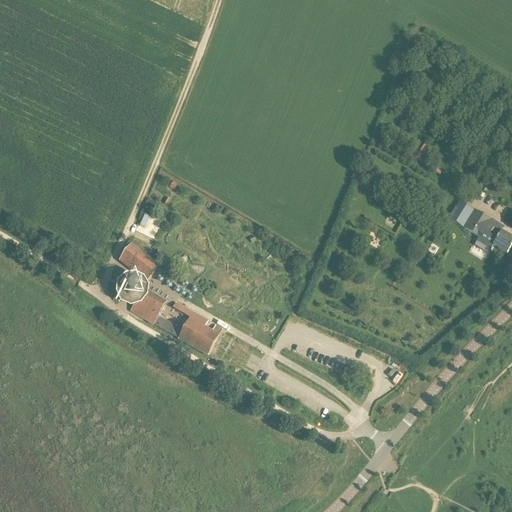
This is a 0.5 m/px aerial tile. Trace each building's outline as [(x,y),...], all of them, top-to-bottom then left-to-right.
[(511,246),(511,239),(507,237),(501,233),(505,228),(491,220),(490,221),(459,202),(449,219),(480,239),(478,242),(491,250),(493,246),(499,250),(507,255),(511,246)] [(158,267),(150,261),(131,246),(119,262),(137,276),(145,282),(147,283),(158,267)] [(136,305),(138,304),(139,302),(141,301),(141,298),(142,296),(142,294),(141,292),(140,290),(139,288),(137,287),(135,286),(133,285),(131,285),(128,285),(126,286),(124,287),(123,289),(122,291),(121,293),(120,295),(120,297),(121,299),(122,301),(123,303),(124,304),(126,305),(128,306),(130,306),(132,306),(134,306),(136,305)] [(166,306),(141,292),(142,294),(142,296),(141,298),(141,301),(139,302),(138,304),(136,305),(134,306),(131,312),(154,326),(159,318),(166,306)] [(183,332),(178,340),(178,341),(208,358),(223,330),(216,326),(213,332),(205,329),(208,322),(176,304),(173,310),(190,320),(183,332)] [(183,332),(159,318),(154,326),(178,340),(183,332)]
